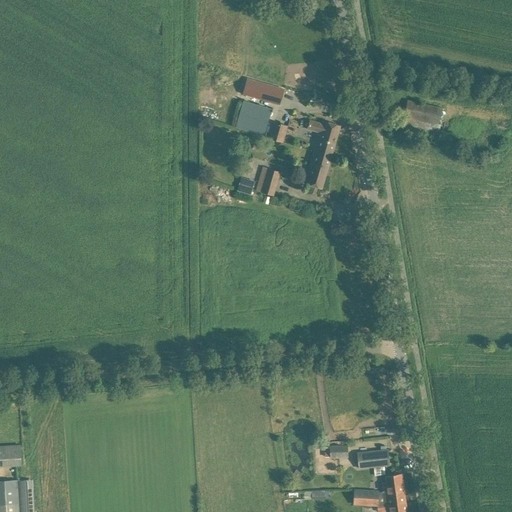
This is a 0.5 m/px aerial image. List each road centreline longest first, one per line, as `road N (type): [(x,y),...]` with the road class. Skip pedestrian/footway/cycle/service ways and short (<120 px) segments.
road 1 (unclassified): [(396,347),(0,391)]
road 2 (tertiary): [(396,347),(339,0)]
road 3 (tertiary): [(426,511),(396,347)]
